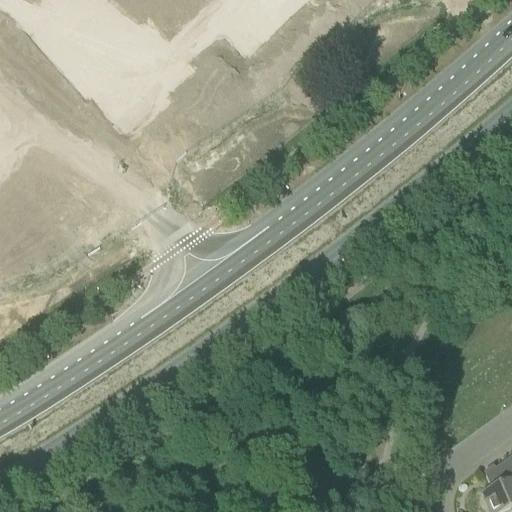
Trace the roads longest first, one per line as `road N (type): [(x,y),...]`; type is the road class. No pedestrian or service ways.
road 1 (secondary): [(511,32),(302,207),(0,415)]
road 2 (secondary): [(0,491),(199,359),(511,118)]
road 3 (residential): [(430,511),(440,486),(511,428)]
